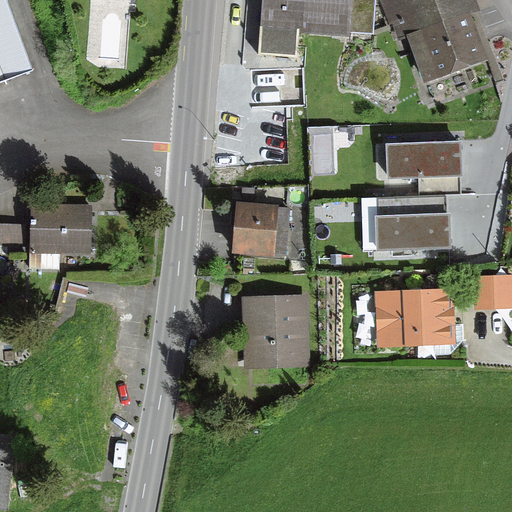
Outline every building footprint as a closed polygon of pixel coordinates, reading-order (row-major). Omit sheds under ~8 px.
[(0,0),(0,81),(29,70),(2,0),(0,0)] [(294,58),(296,29),(370,35),(372,0),(258,0),(255,55),(256,55),(253,100),(280,102),(282,74),(285,74),(286,57),(294,58)] [(407,35),(423,79),(478,59),(456,0),(380,0),(389,22),(390,22),(396,39),(407,35)] [(460,174),(459,142),(388,144),(389,176),(460,174)] [(233,226),(231,250),(282,254),(285,210),(235,206),(233,226)] [(88,252),(89,208),(28,207),(27,250),(88,252)] [(450,212),(379,215),(380,246),(451,244),(450,212)] [(230,265),(231,250),(233,226),(227,226),(227,215),(199,213),(197,242),(195,262),(230,265)] [(9,225),(0,224),(0,248),(7,249),(9,225)] [(505,277),(490,278),(491,308),(506,307),(505,277)] [(388,307),(376,308),(376,331),(389,330),(389,344),(431,342),(431,355),(448,354),(459,341),(460,341),(460,324),(446,325),(446,322),(444,322),(444,321),(442,321),(442,313),(444,313),(444,311),(446,311),(445,292),(387,294),(388,307)] [(296,317),(300,317),(300,299),(244,301),(245,331),(259,331),(260,364),(302,363),(301,327),(297,327),(296,317)] [(12,436),(0,434),(0,508),(3,508),(12,436)]
